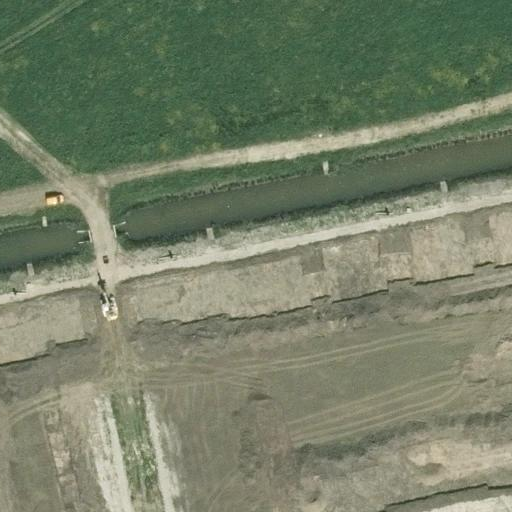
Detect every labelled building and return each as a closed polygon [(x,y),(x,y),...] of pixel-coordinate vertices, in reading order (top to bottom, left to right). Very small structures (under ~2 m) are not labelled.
[(124,0),(86,0),(81,1),(85,25),(111,20),(114,35),(140,30),(136,13),(127,15),(124,0)] [(511,26),(504,28),(509,54),(498,56),(503,85),(511,83),(511,26)] [(469,61),(464,35),(441,40),(449,81),(471,77),(474,91),(486,88),(480,59),(469,61)] [(417,45),(422,71),(411,73),(417,102),(430,99),(427,85),(449,81),(441,40),(417,45)] [(0,81),(8,80),(3,55),(0,55),(0,81)] [(313,92),(308,66),(284,71),(292,112),(314,108),(317,122),(329,119),(324,90),(313,92)] [(261,76),(266,102),(255,104),(261,133),(273,130),(270,116),(292,112),(284,71),(261,76)] [(226,109),(221,83),(198,88),(206,129),(228,125),(231,139),(243,136),(237,107),(226,109)] [(174,150),(187,147),(184,133),(206,129),(198,88),(174,93),(179,119),(168,121),(174,150)] [(140,126),(135,101),(111,105),(120,146),(141,142),(144,156),(157,153),(151,124),(140,126)] [(88,167),(100,164),(98,150),(120,146),(111,105),(88,110),(93,136),(82,138),(88,167)] [(0,176),(5,176),(2,161),(23,157),(18,130),(0,133),(0,176)] [(511,211),(490,216),(499,259),(511,256),(511,211)] [(459,222),(434,227),(442,268),(467,263),(459,222)] [(434,227),(409,232),(418,273),(442,268),(434,227)] [(374,239),(349,244),(357,285),(382,280),(374,239)] [(349,244),(325,249),(333,289),(357,285),(349,244)] [(296,260),(275,265),(282,298),(303,294),(296,260)] [(275,265),(258,268),(265,301),(282,298),(275,265)] [(258,268),(242,271),(249,305),(265,301),(258,268)] [(242,271),(226,274),(232,308),(249,305),(242,271)] [(226,274),(209,278),(216,311),(232,308),(226,274)] [(191,275),(174,278),(181,312),(198,309),(192,281),(191,275)] [(174,278),(158,282),(165,315),(181,312),(174,278)] [(209,278),(192,281),(198,309),(199,315),(216,311),(209,278)] [(158,282),(137,286),(144,319),(165,315),(158,282)] [(74,298),(53,302),(60,336),(81,332),(74,298)] [(53,302),(36,306),(37,311),(43,339),(60,336),(53,302)] [(37,311),(21,315),(27,348),(44,345),(43,339),(37,311)] [(511,332),(508,311),(495,313),(500,339),(511,336),(511,332)] [(495,313),(483,316),(488,342),(500,339),(495,313)] [(21,315),(4,318),(11,352),(27,348),(21,315)] [(4,318),(0,318),(0,353),(11,352),(4,318)] [(423,327),(410,330),(415,356),(428,353),(423,327)] [(410,330),(398,332),(403,358),(415,356),(410,330)] [(298,336),(289,338),(292,350),(301,349),(298,336)] [(289,338),(281,339),(283,352),(292,350),(289,338)] [(265,343),(256,344),(259,357),(268,355),(265,343)] [(256,344),(248,346),(250,359),(259,357),(256,344)] [(339,344),(326,347),(331,373),(344,370),(339,344)] [(232,349),(223,351),(226,363),(235,362),(232,349)] [(223,351),(215,352),(217,365),(226,363),(223,351)] [(199,356),(190,357),(193,370),(201,368),(199,356)] [(190,357),(181,359),(184,372),(193,370),(190,357)] [(174,361),(165,362),(167,375),(176,373),(174,361)] [(77,380),(69,381),(71,394),(80,392),(77,380)] [(69,381),(60,383),(63,396),(71,394),(69,381)] [(197,384),(163,390),(167,411),(201,405),(197,384)] [(44,386),(35,388),(38,401),(46,399),(44,386)] [(248,386),(235,389),(237,397),(249,395),(248,386)] [(35,388),(26,390),(29,402),(38,401),(35,388)] [(19,391),(10,393),(12,406),(21,404),(19,391)] [(502,393),(493,395),(496,407),(505,406),(502,393)] [(493,395),(485,396),(487,409),(496,407),(493,395)] [(469,400),(460,401),(462,414),(471,412),(469,400)] [(460,401),(451,403),(454,416),(462,414),(460,401)] [(251,403),(238,405),(240,414),(253,411),(251,403)] [(90,405),(56,411),(60,432),(94,426),(90,405)] [(201,405),(167,411),(170,428),(204,421),(201,405)] [(436,406),(427,408),(429,421),(438,419),(436,406)] [(427,408),(418,409),(421,422),(429,421),(427,408)] [(253,411),(240,414),(242,423),(254,420),(253,411)] [(403,413),(394,414),(396,427),(405,425),(403,413)] [(394,414),(385,416),(388,429),(396,427),(394,414)] [(369,419),(361,421),(363,434),(372,432),(369,419)] [(204,421),(170,428),(174,444),(207,438),(204,421)] [(361,421),(352,423),(355,435),(363,434),(361,421)] [(94,426),(60,432),(64,449),(97,442),(94,426)] [(336,426),(327,427),(330,440),(339,438),(336,426)] [(327,427),(319,429),(321,442),(330,440),(327,427)] [(23,431),(10,433),(12,442),(24,439),(23,431)] [(311,431),(302,432),(305,445),(314,443),(311,431)] [(258,436),(245,438),(247,447),(259,444),(258,436)] [(207,438),(174,444),(177,461),(211,454),(207,438)] [(97,442),(64,449),(67,465),(101,459),(97,442)] [(259,444),(247,447),(248,456),(261,453),(259,444)] [(26,447),(13,450),(15,458),(28,456),(26,447)] [(486,447),(470,450),(476,484),(493,480),(487,453),(486,447)] [(504,449),(487,453),(493,480),(494,486),(511,483),(504,449)] [(470,450),(453,453),(460,487),(476,484),(470,450)] [(453,453),(437,456),(443,490),(460,487),(453,453)] [(211,454),(177,461),(180,477),(214,471),(211,454)] [(28,456),(15,458),(17,467),(29,465),(28,456)] [(437,456),(420,460),(427,493),(443,490),(437,456)] [(101,459),(67,465),(70,482),(104,475),(101,459)] [(420,460),(404,463),(410,497),(427,493),(420,460)] [(404,463),(387,466),(394,500),(410,497),(404,463)] [(387,466),(370,470),(372,475),(377,503),(394,500),(387,466)] [(264,469),(251,472),(253,480),(266,478),(264,469)] [(214,471),(180,477),(183,494),(211,488),(217,487),(214,471)] [(104,475),(70,482),(73,498),(107,492),(104,475)] [(372,475),(355,479),(361,511),(363,511),(378,509),(377,503),(372,475)] [(266,478),(253,480),(255,489),(268,486),(266,478)] [(361,511),(355,479),(338,482),(344,511),(361,511)] [(33,480),(20,483),(21,491),(34,489),(33,480)] [(344,511),(338,482),(322,485),(327,511),(344,511)] [(327,511),(322,485),(304,489),(308,511),(327,511)] [(183,494),(178,495),(181,511),(215,505),(211,488),(183,494)] [(34,489),(21,491),(23,500),(36,498),(34,489)] [(107,492),(73,498),(76,511),(91,511),(110,508),(107,492)] [(271,502),(258,505),(259,511),(266,511),(272,511),(271,502)]
